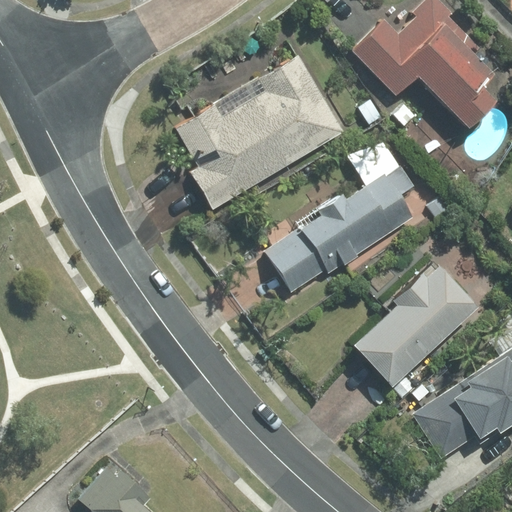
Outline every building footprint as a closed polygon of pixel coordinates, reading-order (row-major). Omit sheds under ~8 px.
[(376,22),(343,54),(387,99),(404,83),(454,133),(482,106),(468,92),(481,79),(462,60),(472,51),(441,19),(446,15),(431,0),(420,0),(405,15),(408,19),(390,37),(376,22)] [(336,136),(291,59),(251,83),(257,93),(213,119),(206,108),(168,130),(191,170),(181,176),(203,213),(336,136)] [(310,221),(258,253),(285,295),(331,266),(333,269),(347,261),(346,258),(405,222),(391,200),(409,189),(396,167),(392,169),(374,139),(340,160),(358,189),(336,202),(333,198),(306,215),(310,221)] [(381,308),(337,348),(376,389),(462,309),(424,268),(412,280),(407,274),(376,303),(381,308)] [(511,322),(482,342),(492,357),(411,410),(441,456),(466,439),(471,446),(479,441),(474,435),(480,431),(483,436),(511,417),(511,322)] [(99,468),(67,502),(78,511),(135,511),(133,510),(139,504),(99,468)]
